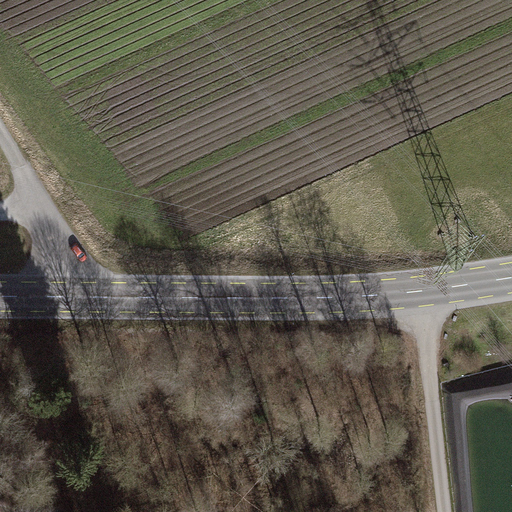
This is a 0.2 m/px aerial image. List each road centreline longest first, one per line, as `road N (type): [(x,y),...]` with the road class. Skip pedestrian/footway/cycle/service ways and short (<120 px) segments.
road 1 (secondary): [(511,277),(300,298),(0,297)]
road 2 (track): [(424,291),(445,511)]
road 3 (track): [(60,297),(56,254),(0,130)]
